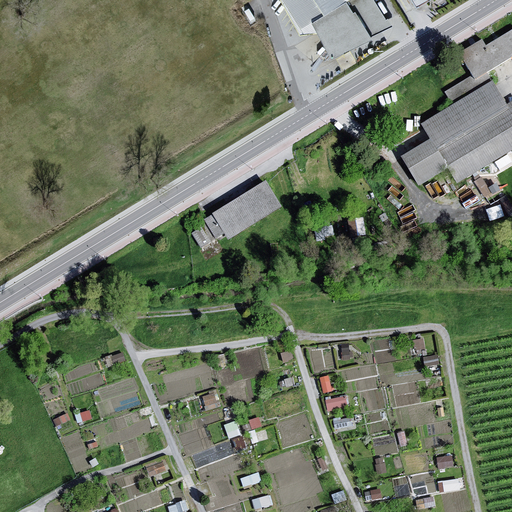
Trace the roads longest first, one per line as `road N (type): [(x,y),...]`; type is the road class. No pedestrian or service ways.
road 1 (track): [(0,349),(74,317),(184,317),(270,306),(286,320),(360,511)]
road 2 (track): [(137,364),(435,329),(446,339),(477,511)]
road 3 (primary): [(0,302),(308,114)]
road 4 (primary): [(308,114),(496,0)]
road 5 (track): [(116,319),(201,511)]
road 6 (track): [(29,511),(98,475),(175,452)]
road 7 (residential): [(308,114),(268,0)]
